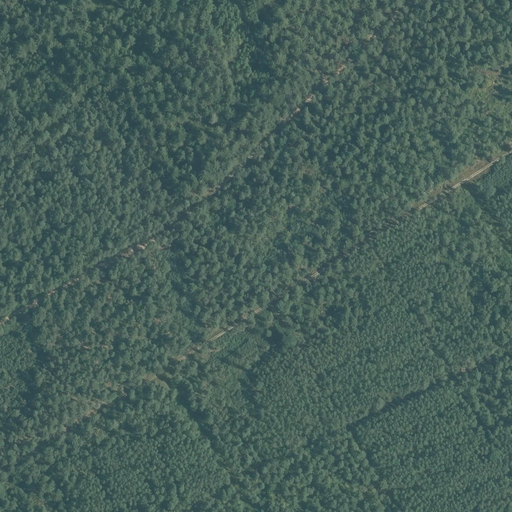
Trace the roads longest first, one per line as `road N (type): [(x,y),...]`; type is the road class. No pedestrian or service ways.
road 1 (track): [(0,473),(511,151)]
road 2 (track): [(414,0),(182,221),(0,323)]
